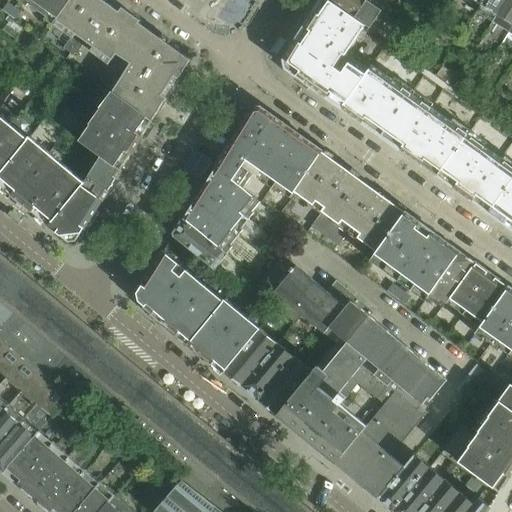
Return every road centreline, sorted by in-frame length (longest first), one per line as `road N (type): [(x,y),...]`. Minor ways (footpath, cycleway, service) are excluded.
road 1 (residential): [(511,262),(234,59)]
road 2 (residential): [(351,511),(91,295)]
road 3 (residential): [(234,59),(91,295)]
